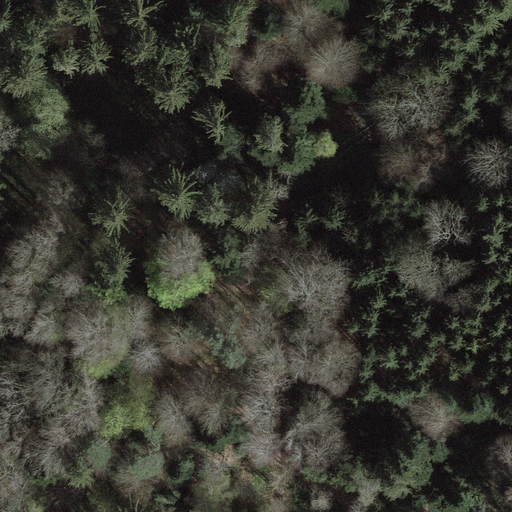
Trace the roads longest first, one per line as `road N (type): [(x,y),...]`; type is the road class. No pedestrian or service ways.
road 1 (track): [(57,511),(59,380),(89,307),(129,242),(172,214),(332,179),(427,90),(493,0)]
road 2 (track): [(383,511),(284,460),(242,403),(233,331),(240,294),(293,190)]
road 3 (track): [(306,0),(293,190)]
